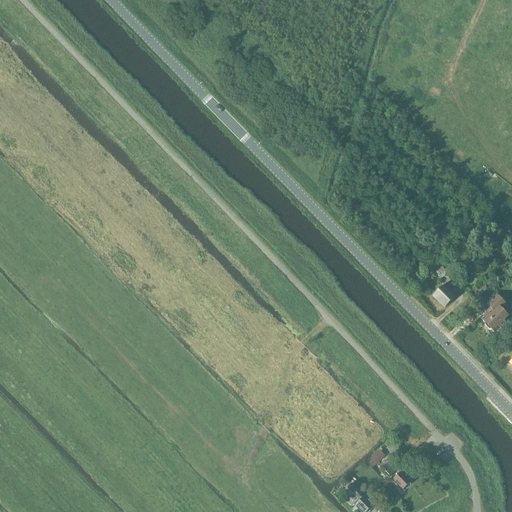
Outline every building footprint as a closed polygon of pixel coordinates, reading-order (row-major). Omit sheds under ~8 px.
[(443,249),(448,253),(453,247),(448,243),(443,249)] [(458,246),(450,255),(456,261),(462,254),(461,253),(464,251),(458,246)] [(451,288),(448,284),(447,283),(443,287),(434,296),(445,307),(454,298),(448,291),(451,288)] [(473,292),(478,297),(486,288),(482,283),(473,292)] [(481,319),(485,323),(485,326),(489,330),(491,330),(494,332),(499,327),(501,329),(507,324),(503,320),(508,316),(502,310),(507,305),(496,295),(486,304),(491,309),(481,319)] [(368,463),(373,468),(385,457),(380,452),(368,463)] [(383,469),(390,476),(396,471),(389,464),(383,469)] [(393,482),(399,489),(401,488),(403,490),(410,483),(400,473),(393,480),(394,481),(393,482)] [(347,487),(357,496),(356,497),(359,499),(354,504),(360,511),(369,511),(371,510),(370,509),(373,506),(360,493),(351,483),(347,487)]
